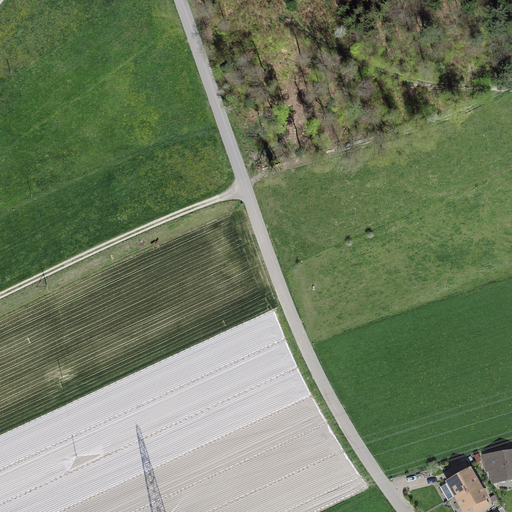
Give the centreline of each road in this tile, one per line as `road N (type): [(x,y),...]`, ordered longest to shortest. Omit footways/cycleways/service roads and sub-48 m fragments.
road 1 (tertiary): [(181,0),(304,347),(404,511)]
road 2 (track): [(246,189),(511,85)]
road 3 (track): [(246,189),(158,219),(0,299)]
